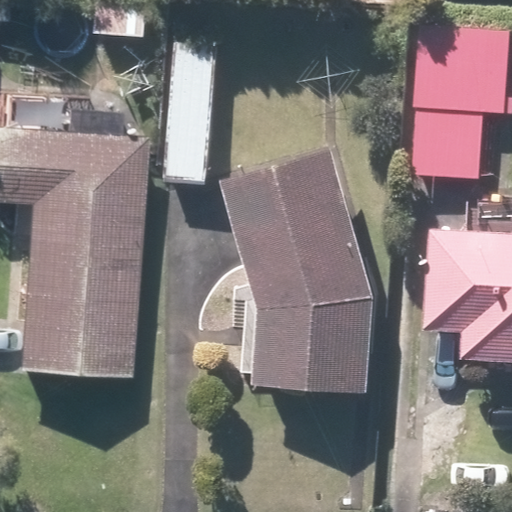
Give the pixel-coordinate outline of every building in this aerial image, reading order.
[(418,107),(489,111),(511,112),(511,27),(422,23),(418,107)] [(219,45),(177,42),(170,182),(211,184),(219,45)] [(489,111),(418,107),(414,173),(485,177),(489,111)] [(0,202),(31,204),(22,372),(134,378),(146,140),(63,135),(0,131),(0,202)] [(378,292),(339,145),(230,179),(267,300),(259,385),(373,391),(378,292)] [(511,228),(436,224),(430,329),(469,331),(467,357),(511,359),(511,228)]
